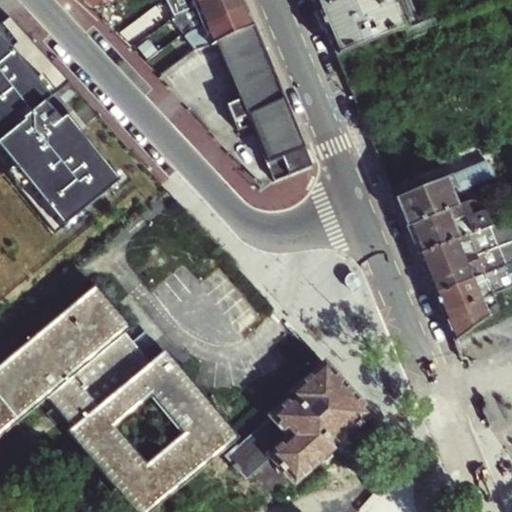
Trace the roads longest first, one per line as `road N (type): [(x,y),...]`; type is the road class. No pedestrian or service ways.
road 1 (residential): [(41,0),(244,222),(294,231),(362,210)]
road 2 (tertiary): [(362,210),(485,511)]
road 3 (tertiary): [(274,0),(362,210)]
